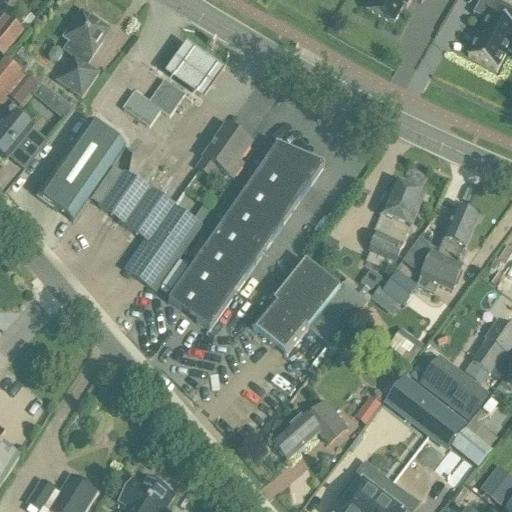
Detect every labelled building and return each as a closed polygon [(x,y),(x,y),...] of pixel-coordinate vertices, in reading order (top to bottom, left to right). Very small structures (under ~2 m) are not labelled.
[(369,0),(373,2),(367,13),(393,28),(403,11),(406,13),(412,2),(414,4),(416,0),(369,0)] [(496,75),(507,54),(511,56),(511,55),(511,30),(510,30),(511,26),(511,12),(489,0),(481,0),(472,17),(486,24),(467,59),(496,75)] [(100,44),(107,32),(81,15),(63,42),(69,46),(64,55),(70,58),(53,83),(78,99),(98,76),(97,76),(94,80),(83,73),(101,45),(100,44)] [(23,34),(9,22),(0,33),(0,57),(2,59),(23,34)] [(183,44),(164,73),(200,98),(220,69),(183,44)] [(0,97),(20,74),(5,62),(0,68),(0,97)] [(24,111),(41,93),(33,85),(16,104),(24,111)] [(168,122),(184,99),(164,85),(148,107),(134,96),(122,113),(148,131),(159,115),(168,122)] [(37,108),(52,124),(67,111),(52,94),(37,108)] [(47,145),(13,116),(4,128),(1,125),(0,125),(0,158),(6,163),(11,157),(15,161),(13,163),(24,172),(47,145)] [(89,125),(36,200),(73,226),(125,150),(89,125)] [(232,182),(241,169),(237,166),(251,147),(226,130),(196,172),(211,182),(218,172),(232,182)] [(168,307),(209,336),(322,171),(323,171),(324,170),(275,150),(275,151),(168,307)] [(172,214),(149,199),(151,195),(125,176),(100,210),(121,225),(120,226),(145,244),(125,274),(156,295),(201,230),(174,211),(172,214)] [(377,235),(368,254),(395,265),(410,231),(424,198),(394,185),(380,218),(373,233),(377,235)] [(432,257),(417,293),(436,301),(439,291),(452,297),(463,270),(461,269),(462,266),(459,265),(460,262),(464,252),(477,221),(455,212),(442,243),(443,243),(442,244),(436,259),(432,257)] [(511,248),(510,248),(504,263),(499,261),(493,277),(498,279),(491,294),(508,300),(502,312),(511,316),(511,248)] [(344,289),(340,294),(306,267),(253,333),(287,361),(308,334),(332,353),(368,308),(344,289)] [(396,276),(392,280),(380,297),(400,312),(415,291),(396,276)] [(506,356),(511,348),(511,333),(498,323),(485,341),(487,343),(471,366),(489,379),(506,356)] [(395,328),(380,348),(405,365),(419,345),(395,328)] [(486,400),(438,363),(431,372),(422,364),(414,374),(424,382),(420,387),(468,424),(486,400)] [(434,406),(402,382),(385,405),(417,429),(429,438),(447,452),(461,434),(464,429),(446,415),(434,406)] [(363,429),(383,401),(373,394),(353,421),(363,429)] [(305,420),(304,418),(272,447),(287,464),(317,437),(328,449),(348,432),(324,404),(305,420)] [(475,438),(489,420),(479,412),(471,423),(470,422),(464,429),(461,434),(463,436),(451,449),(476,471),(488,458),(483,453),(487,448),(486,447),(475,438)] [(0,477),(9,460),(0,455),(0,477)] [(411,484),(426,501),(447,482),(432,465),(411,484)] [(373,511),(385,497),(369,485),(376,476),(365,467),(345,493),(349,497),(337,511),(373,511)] [(511,480),(497,469),(479,493),(501,509),(511,494),(511,480)] [(138,486),(132,483),(119,506),(124,509),(121,511),(165,511),(174,497),(142,479),(138,486)] [(41,485),(28,506),(36,511),(85,511),(96,496),(70,480),(58,499),(53,495),(54,493),(41,485)] [(385,497),(373,511),(415,511),(419,508),(407,500),(400,509),(385,497)] [(511,511),(511,501),(502,511),(511,511)]
